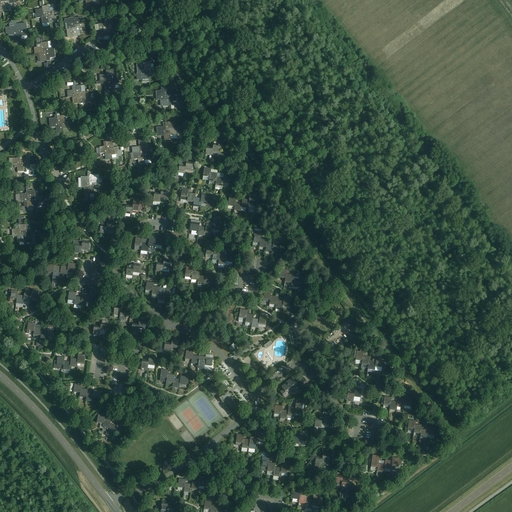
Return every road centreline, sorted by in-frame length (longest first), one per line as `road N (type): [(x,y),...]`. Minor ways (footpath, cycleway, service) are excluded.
road 1 (unclassified): [(110,503),(260,407),(194,336),(105,261),(108,247),(133,229),(175,223)]
road 2 (tertiary): [(110,503),(0,376)]
